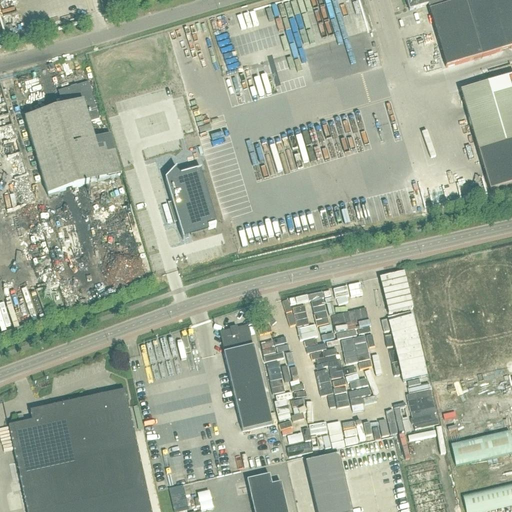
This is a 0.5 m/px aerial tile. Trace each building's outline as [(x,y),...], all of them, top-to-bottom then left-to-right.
[(446,70),(483,59),(511,50),(511,0),(472,0),(466,2),(465,0),(405,0),(409,13),(428,7),(446,70)] [(311,77),(376,61),(370,37),(305,53),(311,77)] [(203,50),(212,49),(211,38),(202,39),(203,50)] [(64,73),(71,70),(68,59),(60,62),(64,73)] [(511,78),(460,94),(478,154),(490,193),(511,186),(511,78)] [(58,94),(63,110),(25,121),(47,198),(121,176),(110,138),(95,142),(89,124),(99,121),(88,85),(58,94)] [(445,104),(456,101),(454,95),(443,98),(445,104)] [(177,174),(166,185),(172,208),(169,209),(169,208),(168,208),(175,229),(175,228),(178,227),(183,245),(184,245),(183,241),(191,239),(191,241),(192,241),(191,239),(208,234),(209,234),(216,232),(216,231),(214,231),(198,176),(202,175),(181,181),(176,176),(177,174)] [(223,338),(227,355),(228,357),(224,358),(243,437),(273,430),(254,351),(250,352),(245,333),(246,333),(245,329),(236,332),(236,330),(231,331),(231,333),(222,335),(223,338)] [(9,428),(27,511),(150,511),(125,394),(123,393),(32,413),(31,415),(32,423),(9,428)] [(364,445),(363,431),(355,432),(354,422),(346,423),(348,447),(364,445)] [(511,447),(509,434),(450,447),(455,468),(511,455),(511,447)] [(316,511),(351,511),(339,457),(305,464),(316,511)] [(447,511),(437,469),(407,476),(415,511),(447,511)] [(286,511),(281,485),(271,487),(269,477),(247,483),(253,511),(286,511)] [(206,479),(195,481),(196,487),(207,486),(206,479)] [(491,511),(511,507),(511,484),(462,496),(461,496),(465,511),(491,511)] [(174,504),(184,501),(182,493),(172,496),(174,504)] [(194,501),(196,509),(200,508),(200,511),(202,511),(212,510),(209,493),(197,496),(198,500),(194,501)]
